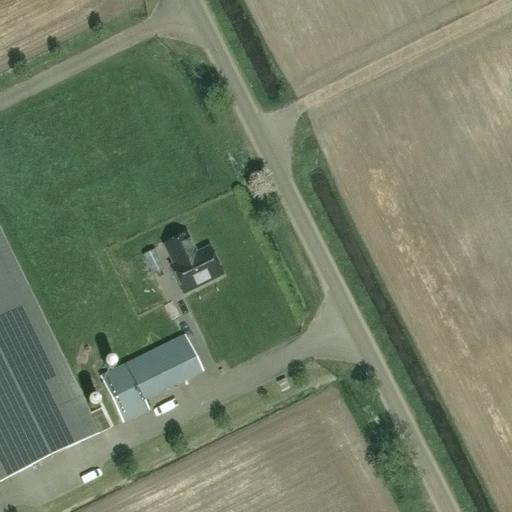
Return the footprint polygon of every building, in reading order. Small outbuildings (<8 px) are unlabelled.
[(0,480),(1,482),(109,429),(100,411),(89,416),(0,235),(0,480)] [(170,268),(183,295),(222,276),(209,249),(196,255),(186,235),(164,246),(174,266),(170,268)] [(155,250),(142,256),(152,276),(165,270),(155,250)] [(143,401),(201,372),(185,338),(126,367),(143,401)] [(148,410),(143,401),(126,367),(102,379),(123,422),(148,410)]
